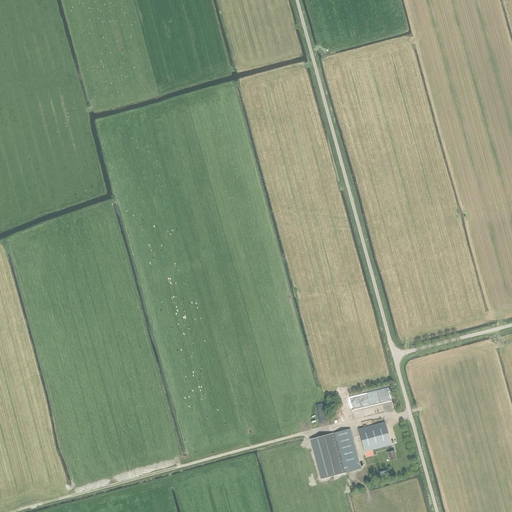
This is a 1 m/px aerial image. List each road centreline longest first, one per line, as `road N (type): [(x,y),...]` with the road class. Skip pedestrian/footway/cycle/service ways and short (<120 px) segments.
road 1 (unclassified): [(393,355),(297,0)]
road 2 (unclassified): [(436,511),(393,355)]
road 3 (unclassified): [(511,325),(393,355)]
